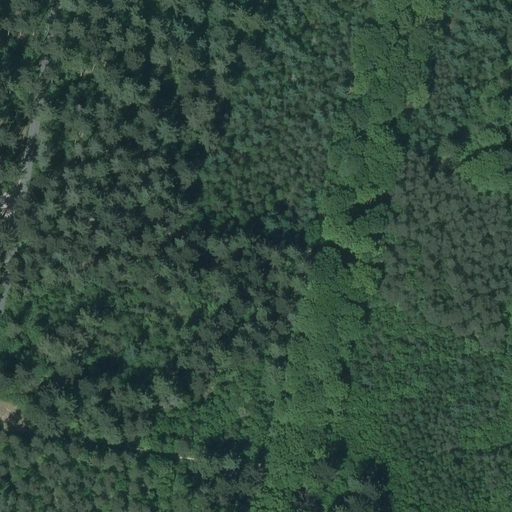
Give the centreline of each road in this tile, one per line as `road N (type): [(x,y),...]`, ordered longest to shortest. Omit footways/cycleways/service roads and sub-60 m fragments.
road 1 (track): [(252,511),(373,0)]
road 2 (tertiary): [(0,310),(56,0)]
